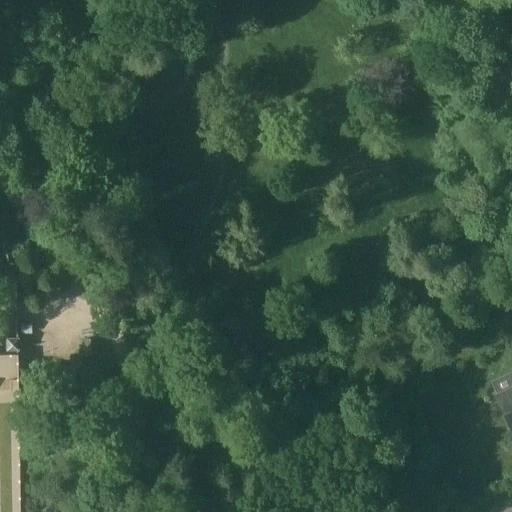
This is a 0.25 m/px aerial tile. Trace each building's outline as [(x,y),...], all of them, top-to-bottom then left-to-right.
[(5,270),(5,274),(5,278),(5,281),(18,281),(18,268),(5,268),(5,270)] [(23,332),(34,332),(34,322),(23,321),(23,332)] [(6,337),(6,344),(6,348),(6,350),(19,350),(18,337),(6,337)] [(59,364),(59,378),(71,378),(71,364),(59,364)] [(511,389),(497,396),(504,413),(511,409),(511,389)]
